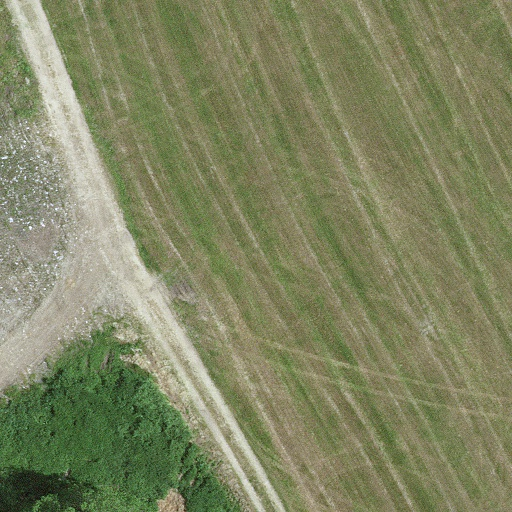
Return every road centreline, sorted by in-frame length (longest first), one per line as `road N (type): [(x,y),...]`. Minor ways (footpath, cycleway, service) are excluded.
road 1 (track): [(29,0),(275,511)]
road 2 (track): [(148,255),(0,355)]
